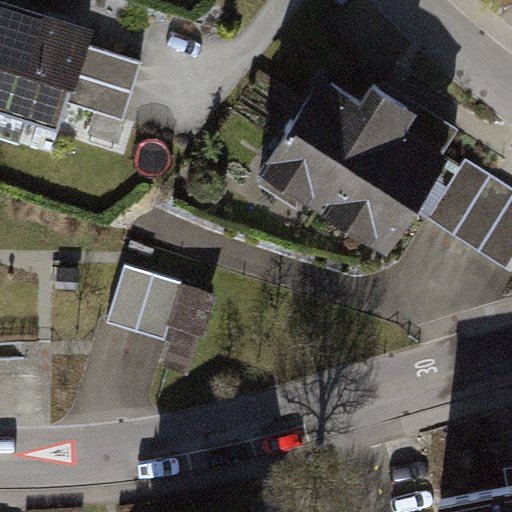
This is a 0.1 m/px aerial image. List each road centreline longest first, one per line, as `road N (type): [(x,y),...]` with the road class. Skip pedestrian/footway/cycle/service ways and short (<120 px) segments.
road 1 (residential): [(0,468),(233,442),(511,359)]
road 2 (unknown): [(0,254),(131,256),(184,270)]
road 3 (residential): [(511,81),(409,0)]
